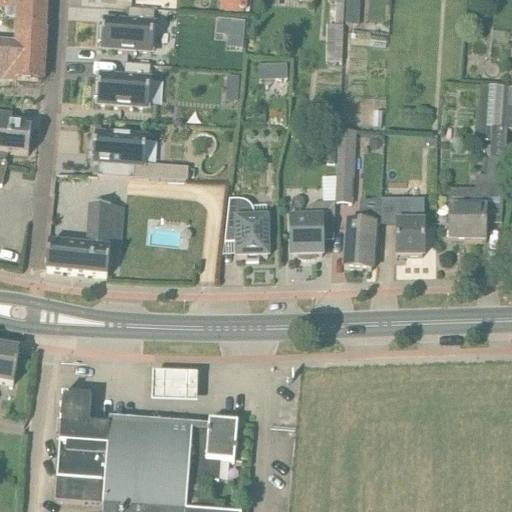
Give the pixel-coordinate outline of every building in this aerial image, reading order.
[(0,82),(41,84),(45,33),(46,0),(0,0),(0,7),(21,8),(17,48),(0,46),(0,82)] [(224,0),(224,10),(249,12),(250,0),(224,0)] [(329,0),(329,5),(335,5),(334,29),(328,29),(326,68),(342,68),(344,30),(344,0),(329,0)] [(359,0),(346,0),(346,27),(359,28),(359,0)] [(131,25),(111,24),(108,24),(108,30),(104,30),(103,45),(107,46),(106,52),(124,53),(124,56),(141,57),(141,54),(156,55),(156,43),(174,44),(175,14),(132,11),(131,25)] [(244,24),(229,23),(228,34),(232,38),(243,39),(244,24)] [(261,81),(290,80),(289,64),(260,65),(261,81)] [(128,82),(108,81),(105,81),(104,88),(101,87),(100,103),(104,103),(103,110),(121,111),(121,114),(137,115),(138,112),(153,112),(153,101),(171,102),(172,71),(129,69),(128,82)] [(486,245),(486,211),(486,194),(504,194),(506,162),(508,132),(507,132),(510,90),(481,87),(477,143),(491,144),(490,160),(488,160),(487,179),(476,179),(476,193),(449,193),(448,210),(448,245),(486,245)] [(11,129),(12,117),(0,115),(0,154),(28,158),(31,131),(11,129)] [(105,165),(105,179),(160,182),(162,162),(151,162),(152,139),(137,138),(137,135),(120,134),(119,137),(101,136),(101,146),(97,146),(97,155),(100,155),(100,165),(105,165)] [(353,207),(356,146),(356,135),(339,134),(339,145),(336,206),(353,207)] [(169,173),(168,183),(186,184),(186,172),(175,171),(175,173),(169,173)] [(396,259),(423,259),(423,245),(424,245),(424,226),(411,226),(411,202),(380,202),(379,226),(396,226),(396,259)] [(226,235),(236,235),(237,261),(246,261),(246,266),(259,265),(258,260),(267,260),(266,222),(254,223),(253,217),(253,214),(252,211),(250,208),(247,205),(244,204),(240,203),(234,203),(228,203),(226,235)] [(321,237),(333,237),(335,206),(316,206),(311,207),(308,209),(306,211),(304,215),(303,217),(302,222),(290,221),(291,259),(298,259),(298,261),(300,262),(303,263),(306,263),(310,263),(313,262),(315,261),(315,259),(322,259),(321,237)] [(48,247),(46,275),(107,281),(109,252),(108,252),(110,209),(90,208),(88,250),(48,247)] [(347,225),(346,240),(344,272),(371,274),(373,242),(374,227),(347,225)] [(0,384),(13,387),(19,354),(0,351),(0,384)] [(196,375),(152,373),(152,381),(151,394),(151,402),(195,403),(196,395),(196,382),(196,375)] [(109,430),(88,428),(90,401),(68,399),(68,398),(62,397),(61,400),(62,400),(61,424),(60,438),(60,440),(55,504),(83,506),(103,507),(160,511),(200,511),(203,482),(208,434),(191,433),(109,426),(109,430)] [(209,424),(208,434),(203,482),(218,483),(220,464),(233,465),(237,426),(209,424)]
